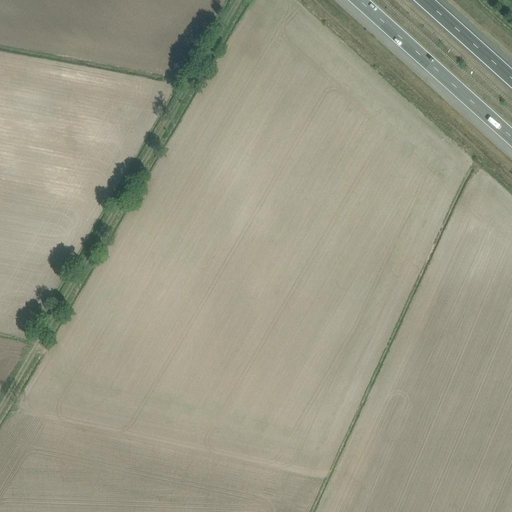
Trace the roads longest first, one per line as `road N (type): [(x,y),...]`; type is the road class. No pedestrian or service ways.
road 1 (track): [(0,408),(239,0)]
road 2 (motorway): [(361,0),(511,134)]
